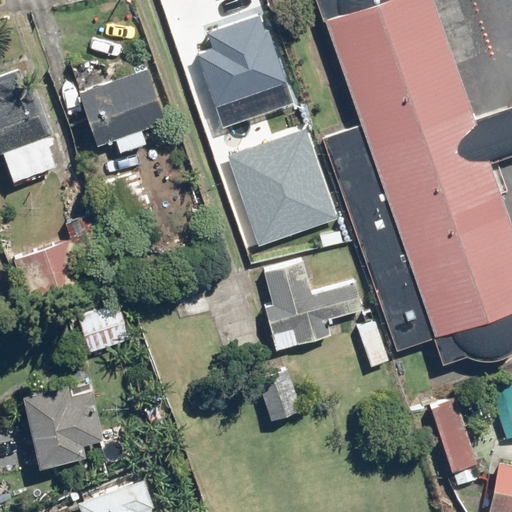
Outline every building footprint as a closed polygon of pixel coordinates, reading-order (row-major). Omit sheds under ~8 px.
[(511,335),(511,218),(434,0),(318,0),(360,117),(325,129),(402,346),(438,333),(447,359),(511,335)] [(264,4),(208,24),(214,41),(198,46),(217,101),(242,92),(244,98),(260,93),(258,88),(290,76),(264,4)] [(104,65),(101,56),(92,59),(90,52),(71,58),(97,137),(116,131),(121,145),(148,136),(144,123),(169,115),(152,63),(126,71),(122,59),(104,65)] [(0,145),(5,144),(14,174),(64,159),(33,60),(0,69),(0,145)] [(308,117),(228,141),(257,236),(338,211),(308,117)] [(137,168),(99,181),(111,216),(149,204),(137,168)] [(72,231),(27,250),(34,267),(26,270),(33,286),(85,264),(83,259),(111,247),(94,208),(67,220),(72,231)] [(307,254),(266,264),(275,298),(264,301),(275,346),(336,331),(332,314),(366,306),(358,273),(314,284),(307,254)] [(80,311),(91,347),(133,335),(123,299),(80,311)] [(378,316),(357,322),(371,363),(391,356),(378,316)] [(289,360),(256,373),(273,416),(306,403),(289,360)] [(90,370),(25,385),(42,460),(87,449),(85,439),(105,434),(90,370)] [(511,379),(487,388),(504,438),(511,434),(511,379)] [(458,391),(433,399),(459,480),(484,472),(458,391)] [(492,405),(469,413),(480,445),(503,437),(492,405)] [(511,511),(511,441),(507,440),(490,511),(496,511),(511,511)] [(160,511),(147,474),(80,497),(85,511),(160,511)]
